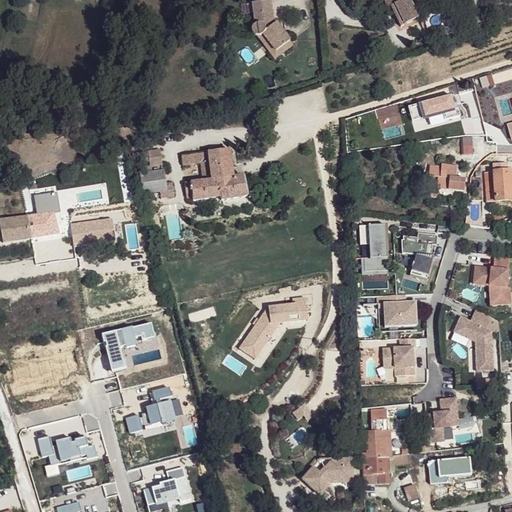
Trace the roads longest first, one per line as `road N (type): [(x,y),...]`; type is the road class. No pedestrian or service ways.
road 1 (residential): [(430,398),(434,318),(461,233),(511,237)]
road 2 (unknown): [(94,379),(117,435),(133,511)]
